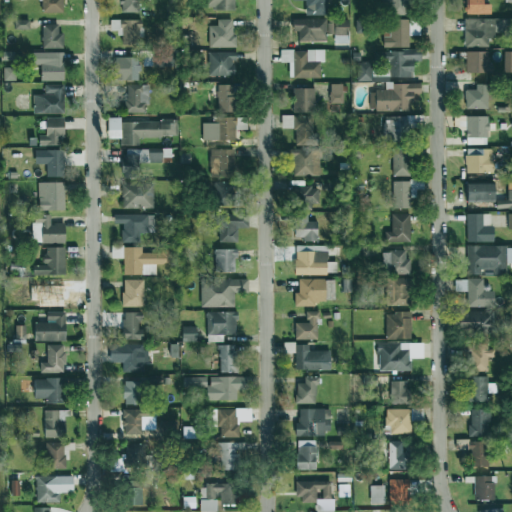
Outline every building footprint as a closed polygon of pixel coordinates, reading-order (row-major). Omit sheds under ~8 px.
[(41,0),(42,12),(63,12),(62,0),(41,0)] [(139,0),(119,0),(120,12),(140,12),(139,0)] [(235,9),(234,0),(205,0),(206,9),(235,9)] [(326,0),(305,0),(306,15),(327,15),(326,0)] [(383,0),(383,14),(405,15),(405,0),(383,0)] [(490,14),(490,4),(482,4),(482,0),(465,0),(466,14),(490,14)] [(326,18),(292,19),(293,31),(298,31),(298,41),(327,41),(326,18)] [(488,46),(488,34),(510,34),(510,18),(464,19),(465,47),(488,46)] [(141,19),(110,20),(110,30),(120,30),(120,44),(141,44),(141,19)] [(209,47),(234,47),(234,19),(217,19),(217,25),(208,25),(209,47)] [(408,47),(409,20),(384,19),(383,47),(408,47)] [(29,20),(14,20),(14,29),(29,29),(29,20)] [(348,42),(348,20),(328,20),(328,35),(335,35),(335,42),(348,42)] [(63,48),(62,32),(58,33),(58,24),(42,24),(42,48),(63,48)] [(293,77),(320,77),(320,61),(324,61),(324,50),(293,50),(293,77)] [(419,80),(413,80),(413,61),(420,61),(420,50),(374,51),(374,68),(372,68),(372,82),(385,82),(385,91),(370,91),(370,111),(409,110),(409,102),(420,102),(419,80)] [(490,52),(466,51),(466,72),(490,73),(490,52)] [(2,60),(13,59),(13,52),(2,52),(2,60)] [(63,52),(28,52),(28,65),(40,65),(40,80),(64,80),(63,52)] [(208,52),(208,76),(235,76),(235,52),(208,52)] [(139,80),(139,57),(115,57),(115,80),(139,80)] [(356,62),(356,81),(371,81),(372,62),(356,62)] [(15,80),(15,67),(4,67),(4,80),(15,80)] [(33,114),(64,113),(63,84),(44,85),(45,95),(33,95),(33,114)] [(148,85),(126,84),(126,112),(145,113),(145,104),(148,104),(148,85)] [(233,84),(217,85),(218,112),(234,112),(233,84)] [(342,103),(342,84),(329,84),(330,103),(342,103)] [(465,108),(488,109),(488,84),(476,84),(476,90),(465,90),(465,108)] [(314,88),(293,88),(293,113),(314,112),(314,88)] [(312,116),(293,116),(294,145),(313,144),(312,116)] [(408,116),(384,117),(384,127),(374,127),(374,136),(383,135),(384,141),(409,140),(408,116)] [(488,144),(488,116),(457,116),(456,128),(466,128),(466,144),(488,144)] [(202,123),(202,140),(235,140),(235,117),(216,117),(217,123),(202,123)] [(282,118),(282,128),(291,127),(290,117),(282,118)] [(120,122),(120,118),(108,118),(108,138),(120,138),(120,146),(139,145),(139,137),(177,136),(177,120),(120,122)] [(63,119),(40,119),(40,132),(39,132),(39,145),(60,145),(60,137),(63,136),(63,119)] [(318,148),(288,149),(288,157),(293,157),(293,176),(319,175),(318,148)] [(235,149),(209,149),(210,177),(236,177),(235,149)] [(392,176),(410,176),(410,149),(392,149),(392,176)] [(493,173),(492,149),(466,149),(466,173),(493,173)] [(63,177),(64,152),(40,151),(40,163),(46,163),(46,176),(63,177)] [(423,181),(392,180),(392,208),(410,208),(410,197),(416,197),(416,190),(423,190),(423,181)] [(507,200),(496,200),(496,208),(511,208),(511,180),(508,180),(507,200)] [(215,182),(216,205),(239,205),(238,181),(215,182)] [(64,210),(64,182),(37,182),(38,210),(64,210)] [(122,209),(153,208),(153,182),(122,182),(122,209)] [(494,183),(466,184),(467,202),(494,201),(494,183)] [(318,186),(292,187),(293,209),(311,209),(311,204),(318,203),(318,186)] [(248,228),(248,212),(218,213),(219,242),(238,242),(237,228),(248,228)] [(467,242),(492,242),(492,213),(466,214),(467,242)] [(64,243),(65,223),(50,223),(50,215),(33,214),(32,242),(64,243)] [(139,242),(139,233),(154,233),(154,214),(114,214),(114,223),(122,223),(122,242),(139,242)] [(317,221),(307,221),(307,214),(294,214),(294,240),(317,240),(317,221)] [(410,242),(410,214),(392,214),(392,232),(385,232),(385,242),(410,242)] [(511,245),(466,246),(467,275),(480,274),(480,270),(506,270),(506,264),(511,263),(511,245)] [(123,247),(123,275),(155,274),(155,263),(176,263),(176,246),(161,246),(161,252),(142,252),(142,247),(123,247)] [(295,275),(327,275),(327,251),(314,250),(315,246),(296,246),(295,275)] [(64,247),(43,247),(44,265),(32,265),(32,275),(65,275),(64,247)] [(236,249),(214,249),(213,272),(236,272),(236,249)] [(405,251),(382,251),(382,275),(410,274),(410,259),(405,259),(405,251)] [(200,279),(201,307),(234,307),(234,293),(248,292),(248,278),(200,279)] [(408,306),(409,278),(386,278),(386,305),(408,306)] [(294,306),(315,306),(315,302),(325,302),(325,279),(298,279),(298,292),(294,292),(294,306)] [(467,307),(494,306),(493,291),(483,291),(483,279),(455,280),(455,291),(467,291),(467,307)] [(122,280),(123,307),(144,306),(143,280),(122,280)] [(493,310),(457,311),(457,329),(466,329),(467,337),(493,337),(493,310)] [(295,340),(318,339),(317,311),(306,311),(306,322),(295,323),(295,340)] [(65,340),(65,312),(47,312),(47,322),(34,322),(34,341),(65,340)] [(140,312),(123,312),(123,340),(142,340),(142,329),(139,329),(140,312)] [(222,342),(222,335),(236,335),(236,312),(207,312),(206,341),(222,342)] [(386,313),(386,339),(411,339),(411,312),(386,313)] [(25,325),(16,325),(15,338),(25,338),(25,325)] [(182,341),(196,341),(196,327),(182,327),(182,341)] [(423,343),(378,343),(378,370),(410,371),(411,357),(423,358),(423,343)] [(39,373),(64,372),(64,344),(47,345),(47,362),(39,362),(39,373)] [(110,362),(123,363),(123,372),(143,372),(143,363),(146,363),(146,344),(110,344),(110,362)] [(237,372),(236,344),(219,345),(219,372),(237,372)] [(330,351),(309,350),(309,345),(295,344),(294,369),(330,370),(330,351)] [(487,371),(487,357),(493,357),(493,345),(469,345),(469,371),(487,371)] [(376,375),(366,375),(366,385),(376,385),(376,375)] [(251,376),(208,377),(183,377),(183,387),(206,387),(206,400),(236,400),(236,390),(251,390),(251,376)] [(468,402),(487,401),(487,393),(497,392),(496,383),(487,383),(487,376),(468,376),(468,402)] [(295,403),(317,403),(317,377),(304,377),(304,383),(295,383),(295,403)] [(34,398),(46,398),(46,403),(64,403),(64,378),(34,378),(34,398)] [(140,404),(141,381),(123,381),(123,404),(140,404)] [(406,381),(389,381),(389,404),(411,403),(410,389),(406,389),(406,381)] [(239,437),(238,421),(251,421),(251,408),(209,409),(210,426),(220,426),(220,437),(239,437)] [(390,434),(411,433),(410,408),(385,409),(386,426),(390,426),(390,434)] [(412,421),(423,421),(422,408),(411,408),(412,421)] [(489,436),(489,408),(470,409),(470,436),(489,436)] [(123,433),(149,433),(149,418),(154,417),(154,409),(123,409),(123,433)] [(330,409),(297,409),(296,435),(330,435),(330,409)] [(44,438),(66,437),(66,410),(44,410),(44,438)] [(315,470),(316,440),(297,440),(297,469),(315,470)] [(469,441),(470,466),(489,466),(488,440),(469,441)] [(402,441),(388,441),(389,470),(411,469),(411,452),(402,453),(402,441)] [(69,442),(46,443),(46,469),(69,468),(69,442)] [(218,469),(239,470),(240,451),(243,451),(244,443),(219,442),(218,469)] [(145,444),(125,443),(124,469),(144,470),(145,444)] [(72,492),(72,476),(36,476),(37,502),(59,502),(59,493),(72,492)] [(495,500),(494,476),(474,476),(474,500),(495,500)] [(389,479),(389,502),(409,503),(409,480),(389,479)] [(18,495),(19,480),(12,480),(11,495),(18,495)] [(297,503),(316,502),(316,491),(321,490),(322,498),(331,498),(331,480),(297,481),(297,503)] [(201,511),(217,511),(217,504),(237,504),(237,484),(201,483),(201,511)] [(384,486),(370,486),(370,503),(384,503),(384,486)] [(142,488),(128,488),(128,504),(141,505),(142,488)] [(333,499),(316,499),(316,511),(334,510),(333,499)]
